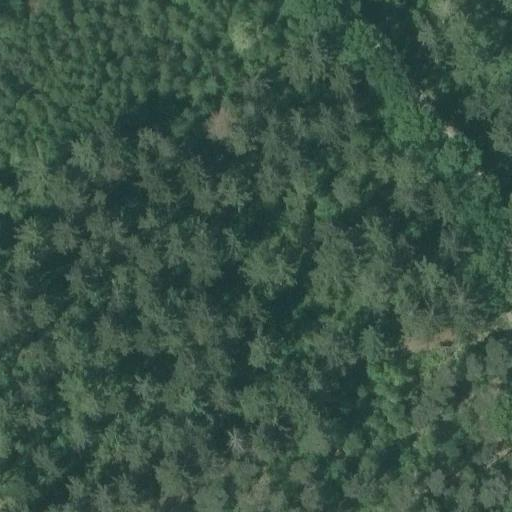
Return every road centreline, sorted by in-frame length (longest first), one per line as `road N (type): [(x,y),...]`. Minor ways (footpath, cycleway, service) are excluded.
road 1 (track): [(511,345),(484,286),(488,205),(474,164),(343,0)]
road 2 (track): [(496,316),(355,378),(320,422),(269,444),(165,511)]
